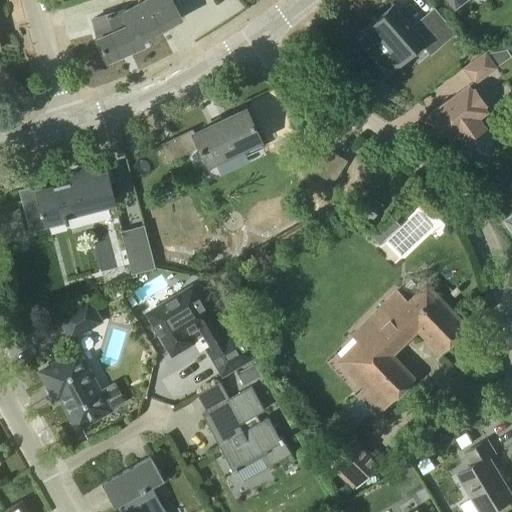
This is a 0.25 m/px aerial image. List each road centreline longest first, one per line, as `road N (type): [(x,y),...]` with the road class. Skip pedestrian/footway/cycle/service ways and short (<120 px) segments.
road 1 (residential): [(511,312),(472,217),(450,187),(406,149),(247,46)]
road 2 (residential): [(247,46),(208,74),(69,126)]
road 3 (residential): [(0,383),(66,511)]
road 4 (residential): [(69,126),(33,0)]
